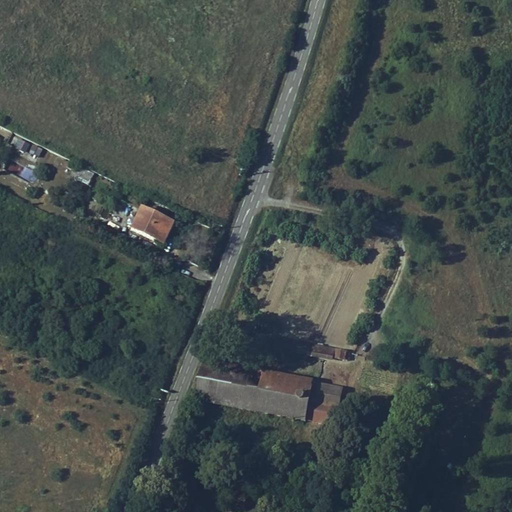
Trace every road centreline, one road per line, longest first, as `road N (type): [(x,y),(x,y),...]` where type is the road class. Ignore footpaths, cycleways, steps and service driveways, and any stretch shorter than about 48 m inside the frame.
road 1 (tertiary): [(134,511),(313,0)]
road 2 (unknown): [(217,281),(77,217)]
